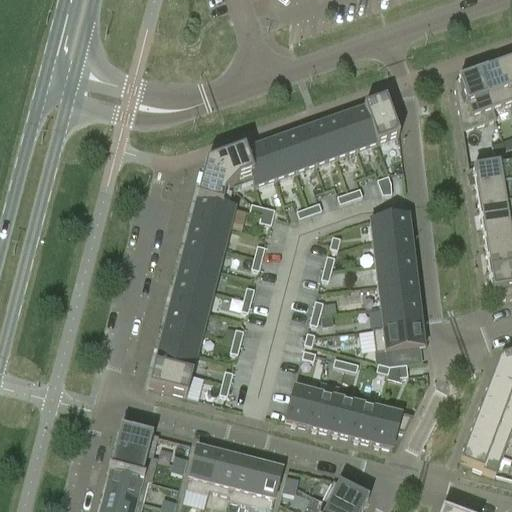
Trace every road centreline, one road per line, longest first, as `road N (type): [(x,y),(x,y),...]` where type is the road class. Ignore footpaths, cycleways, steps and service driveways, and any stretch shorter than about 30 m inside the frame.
road 1 (residential): [(387,36),(410,110),(439,354)]
road 2 (residential): [(103,401),(403,477)]
road 3 (tertiary): [(0,362),(68,97)]
road 4 (residential): [(103,401),(157,183)]
road 5 (residential): [(68,97),(158,111),(264,82)]
road 6 (tertiary): [(38,90),(0,241)]
road 7 (residential): [(264,82),(387,36)]
road 8 (residential): [(403,477),(442,385),(439,354)]
